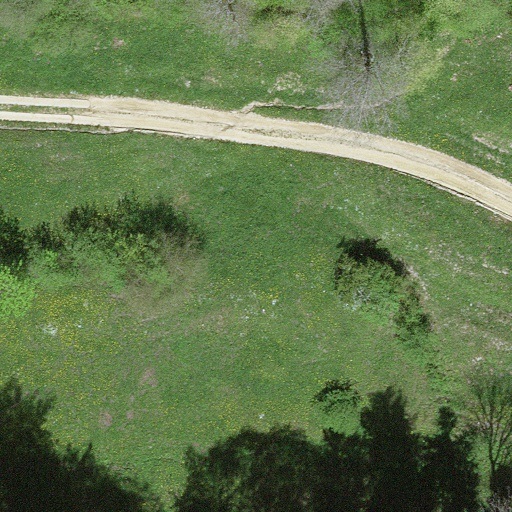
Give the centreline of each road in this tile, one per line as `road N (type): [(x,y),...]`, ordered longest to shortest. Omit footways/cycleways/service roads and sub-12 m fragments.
road 1 (track): [(511,216),(386,157),(190,112),(77,100),(0,108)]
road 2 (track): [(225,0),(325,16),(422,0)]
